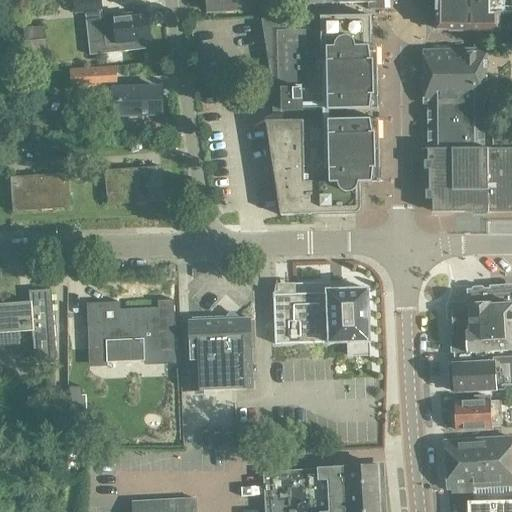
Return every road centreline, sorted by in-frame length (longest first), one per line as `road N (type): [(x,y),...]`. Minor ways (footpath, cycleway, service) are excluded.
road 1 (residential): [(420,511),(403,244)]
road 2 (residential): [(204,245),(170,0)]
road 3 (residential): [(408,0),(400,52),(403,244)]
road 4 (residential): [(0,250),(204,245)]
road 5 (residential): [(204,245),(403,244)]
